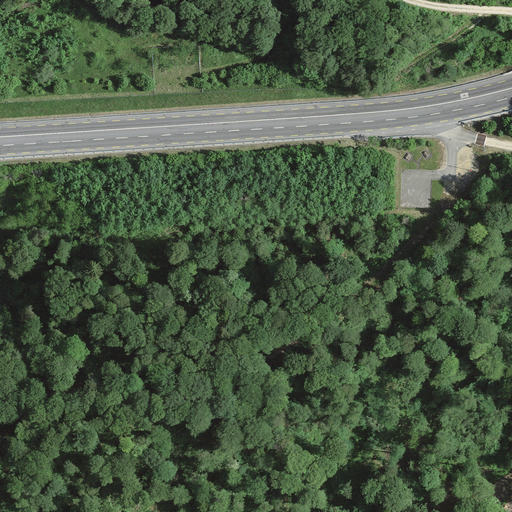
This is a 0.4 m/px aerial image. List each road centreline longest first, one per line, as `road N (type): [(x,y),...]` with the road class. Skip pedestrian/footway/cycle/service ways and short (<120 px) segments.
road 1 (track): [(511,147),(458,134),(453,183),(419,236),(322,323),(179,410),(135,459),(110,449),(84,397),(42,363),(0,291)]
road 2 (primary): [(511,94),(401,115),(0,142)]
